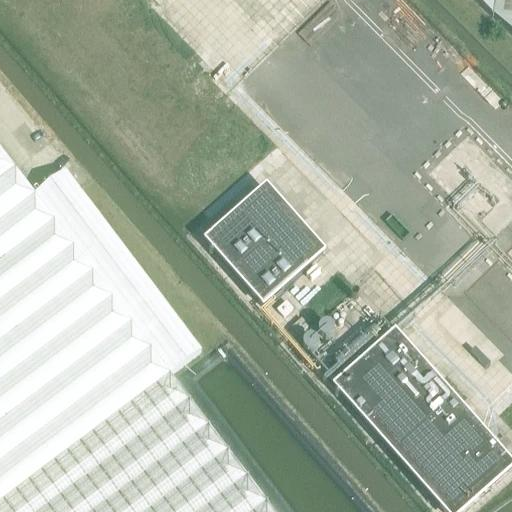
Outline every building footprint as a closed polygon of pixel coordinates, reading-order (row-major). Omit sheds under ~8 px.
[(511,0),(470,0),(511,38),(511,0)] [(274,511),(172,375),(35,196),(16,171),(0,149),(0,511),(274,511)] [(66,173),(35,196),(172,375),(203,352),(66,173)] [(266,190),(204,245),(262,312),(324,257),(266,190)] [(331,391),(439,511),(468,511),(511,473),(511,468),(394,335),(331,391)] [(243,383),(243,382),(242,378),(241,373),(239,369),(235,364),(233,362),(227,359),(223,357),(218,356),(209,358),(204,360),(200,363),(196,366),(193,371),(191,376),(191,381),(191,387),(192,391),(195,396),(197,400),(201,403),(206,406),(212,408),(216,409),(222,408),(227,406),(232,404),(235,401),(238,398),(240,393),(242,388),(243,383)] [(283,431),(283,430),(282,424),(280,419),(278,414),(274,411),(270,407),(265,405),(259,404),(255,404),(250,405),(246,406),(241,409),(238,412),(234,416),(232,421),(231,426),(230,431),(231,437),(233,442),(236,446),(239,450),(244,453),(248,455),(252,456),(258,456),(262,456),(268,454),(275,449),(279,444),(281,440),(282,434),(283,431)] [(327,480),(327,474),(325,468),(322,463),(319,459),(316,456),(311,453),(307,451),(300,450),(294,450),(287,452),(283,454),(277,458),(274,462),(270,467),(268,473),(268,479),(268,484),(270,490),(272,495),(276,500),(280,503),(285,506),(290,508),(296,509),(302,509),(307,508),(313,505),(317,502),(321,498),(324,493),(326,486),(327,480)]
